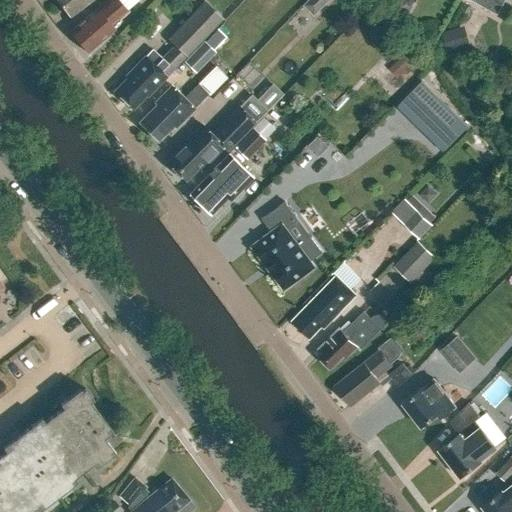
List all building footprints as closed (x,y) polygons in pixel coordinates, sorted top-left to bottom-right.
[(55,0),(69,17),(91,0),(55,0)] [(107,0),(96,10),(96,9),(70,31),(78,41),(77,44),(82,49),(85,50),(87,53),(113,30),(113,29),(118,25),(119,22),(119,20),(128,12),(118,0),(107,0)] [(309,0),(303,6),(313,16),(328,0),(309,0)] [(475,0),(496,12),(502,0),(475,0)] [(146,96),(221,19),(205,3),(169,40),(174,45),(161,59),(151,50),(126,77),(128,78),(115,92),(131,108),(145,94),(146,96)] [(448,53),(465,48),(459,28),(442,33),(448,53)] [(204,41),(184,62),(195,74),(216,53),(204,41)] [(409,66),(400,57),(392,65),(401,74),(409,66)] [(422,78),(398,105),(449,151),(475,123),(446,96),(444,98),(422,78)] [(175,127),(209,94),(198,83),(183,98),(171,86),(154,103),(156,105),(137,123),(156,142),(173,125),(175,127)] [(239,106),(210,134),(199,124),(181,141),(185,145),(167,162),(183,180),(197,166),(201,170),(223,148),(227,152),(245,133),(255,123),(239,106)] [(264,140),(251,128),(233,147),(246,160),(264,140)] [(328,147),(318,138),(310,145),(320,155),(328,147)] [(228,201),(251,177),(228,153),(187,195),(208,216),(225,198),(228,201)] [(424,206),(419,212),(405,199),(392,213),(412,232),(420,239),(433,225),(431,223),(436,217),(424,206)] [(322,252),(311,237),(298,247),(283,227),(296,217),(285,202),(263,218),(273,232),(255,246),(255,245),(253,246),(255,248),(267,264),(267,265),(268,266),(268,265),(271,269),(270,269),(271,270),(284,287),(285,288),(286,287),(312,267),(312,268),(314,267),(313,265),(312,266),(309,262),(322,252)] [(418,241),(394,267),(411,284),(436,258),(418,241)] [(324,328),(356,295),(336,276),(293,321),(311,338),(322,326),(324,328)] [(359,350),(380,330),(387,323),(379,315),(374,316),(370,320),(363,313),(344,332),(340,327),(314,352),(330,368),(342,357),(347,357),(357,348),(359,350)] [(423,338),(431,331),(422,320),(414,327),(423,338)] [(334,385),(337,389),(350,406),(380,383),(382,386),(391,379),(397,387),(412,374),(403,363),(388,374),(386,370),(392,365),(391,363),(405,352),(393,336),(378,347),(380,350),(334,385)] [(439,350),(458,373),(475,359),(456,336),(439,350)] [(403,404),(422,427),(438,414),(441,418),(456,407),(434,379),(419,390),(420,391),(403,404)] [(0,511),(28,511),(34,508),(38,511),(77,482),(74,478),(92,464),(95,468),(115,453),(104,438),(112,432),(90,402),(93,399),(85,389),(82,391),(80,389),(59,404),(62,408),(45,421),(42,417),(3,447),(6,451),(0,455),(0,511)] [(481,462),(480,461),(496,449),(476,422),(480,418),(469,403),(451,422),(460,434),(439,449),(460,477),(481,462)] [(505,481),(511,474),(511,457),(497,473),(505,481)] [(173,511),(174,511),(173,511),(187,511),(194,506),(170,478),(149,496),(142,490),(144,488),(133,479),(118,497),(129,506),(134,509),(130,511),(173,511)] [(511,511),(511,485),(503,492),(503,491),(483,506),(487,511),(511,511)]
